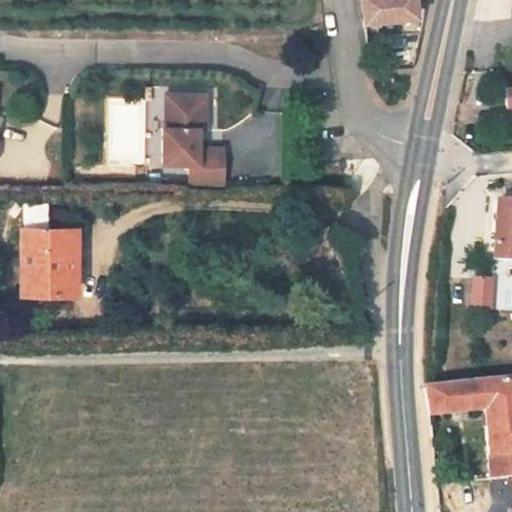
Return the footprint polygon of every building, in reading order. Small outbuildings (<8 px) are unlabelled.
[(365,0),(368,21),(416,17),(415,0),(365,0)] [(193,161),(194,182),(228,181),(226,144),(201,144),(201,126),(200,91),(168,92),(169,126),(166,126),(167,162),(193,161)] [(200,91),(201,126),(208,126),(207,91),(200,91)] [(511,200),(495,200),(493,259),(511,259),(511,200)] [(73,276),(73,230),(50,229),(50,206),(23,206),(22,298),(73,297),(73,276)] [(81,230),(73,230),(73,276),(81,275),(81,230)] [(472,281),(471,301),(489,301),(490,282),(472,281)] [(432,417),(483,411),(511,408),(511,378),(428,387),(432,417)] [(511,408),(483,411),(489,485),(511,483),(511,408)]
